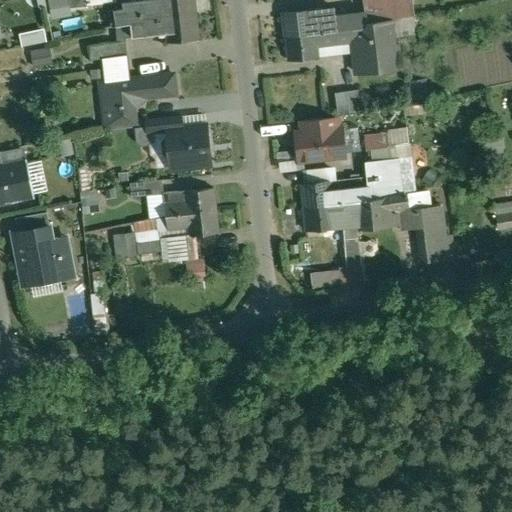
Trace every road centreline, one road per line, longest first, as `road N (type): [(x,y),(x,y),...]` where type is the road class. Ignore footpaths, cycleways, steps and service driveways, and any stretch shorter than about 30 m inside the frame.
road 1 (residential): [(235,0),(269,327)]
road 2 (residential): [(11,370),(269,327)]
road 3 (residential): [(269,327),(395,309)]
